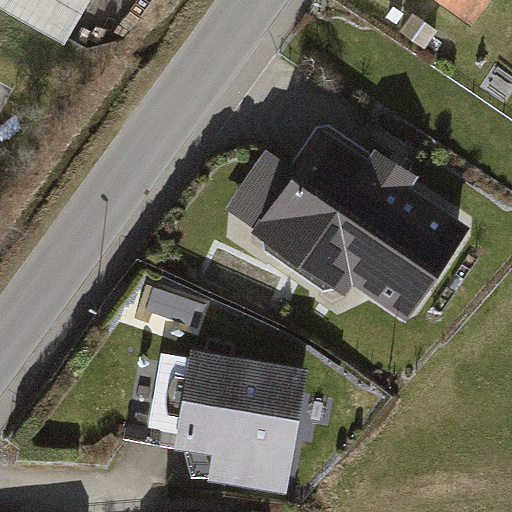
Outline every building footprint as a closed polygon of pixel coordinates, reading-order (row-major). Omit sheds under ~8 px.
[(0,0),(0,1),(68,38),(87,0),(0,0)] [(457,0),(485,20),(499,0),(457,0)] [(440,33),(415,15),(402,33),(427,51),(440,33)] [(348,287),(406,325),(473,222),(422,188),(430,176),(383,146),(375,158),(301,110),(271,155),(234,212),(276,240),(264,259),(336,306),(348,287)] [(320,364),(207,344),(205,358),(171,352),(158,427),(191,433),(189,446),(224,453),(219,479),(297,493),(320,364)]
